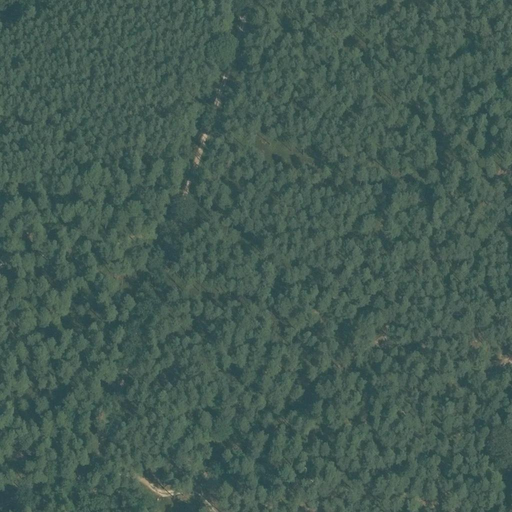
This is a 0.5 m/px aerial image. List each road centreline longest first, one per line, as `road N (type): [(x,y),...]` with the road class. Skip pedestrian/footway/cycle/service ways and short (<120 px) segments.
road 1 (track): [(252,0),(102,477),(91,481)]
road 2 (track): [(178,231),(0,274)]
